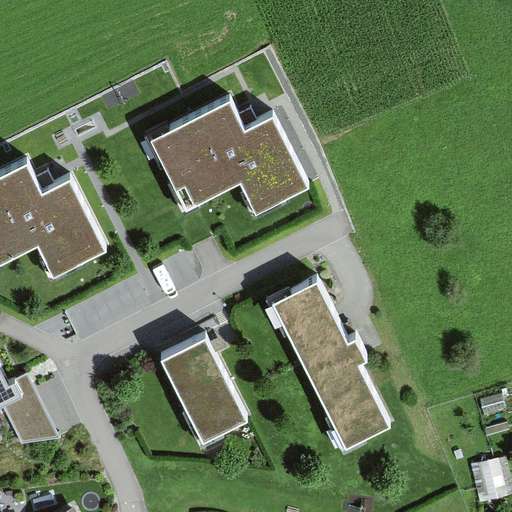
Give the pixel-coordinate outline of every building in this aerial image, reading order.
[(240,88),(163,125),(198,197),(254,170),(269,201),(323,174),(290,106),(257,122),(240,88)] [(32,157),(0,172),(0,260),(46,239),(61,269),(115,243),(81,174),(48,190),(32,157)] [(322,270),(276,293),(346,436),(392,413),(322,270)] [(210,327),(166,349),(209,432),(252,410),(210,327)] [(0,364),(0,394),(12,388),(0,364)]
